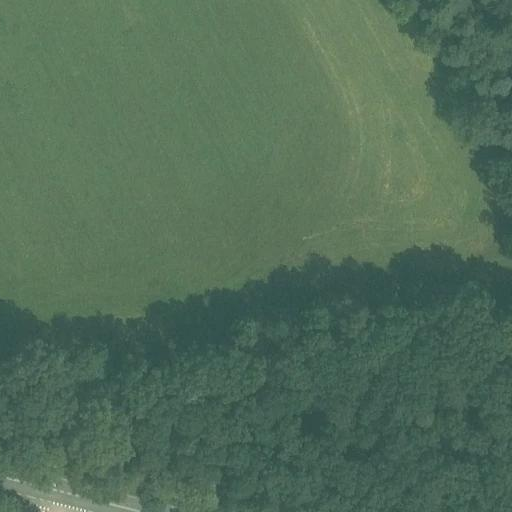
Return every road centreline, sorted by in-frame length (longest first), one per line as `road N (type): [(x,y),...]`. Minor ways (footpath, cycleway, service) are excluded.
road 1 (track): [(0,369),(203,328),(511,291)]
road 2 (primary): [(128,511),(0,479)]
